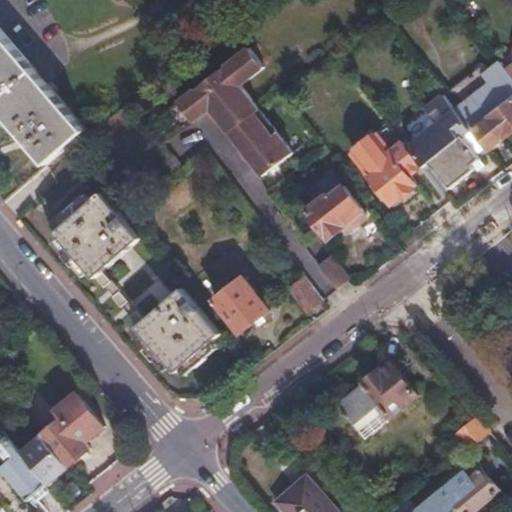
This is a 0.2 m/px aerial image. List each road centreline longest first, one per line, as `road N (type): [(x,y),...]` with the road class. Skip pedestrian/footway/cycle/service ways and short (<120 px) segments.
road 1 (residential): [(0,232),(187,449)]
road 2 (residential): [(187,449),(400,283)]
road 3 (residential): [(400,283),(511,415)]
road 4 (residential): [(400,283),(511,196)]
